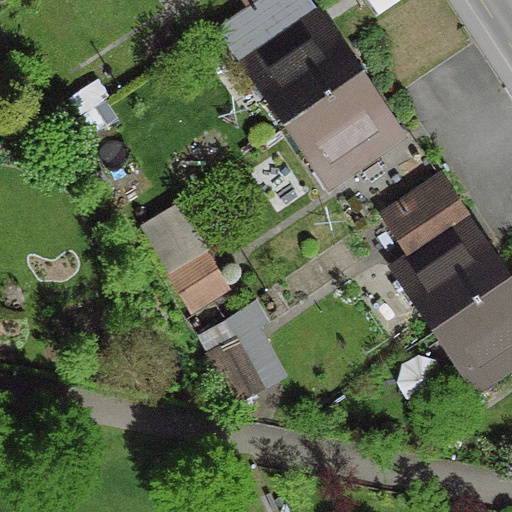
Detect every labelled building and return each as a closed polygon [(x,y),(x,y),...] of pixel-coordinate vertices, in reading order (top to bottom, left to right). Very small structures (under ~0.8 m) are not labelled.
[(264,47),(238,65),(280,127),(354,76),(302,0),(257,0),(243,9),(268,45),(264,47)] [(378,0),(388,14),(410,0),(378,0)] [(341,159),(389,126),(354,76),(280,127),(322,188),(348,170),(341,159)] [(407,256),(387,269),(428,331),(503,281),(435,182),(382,219),(407,256)] [(511,348),(511,294),(503,281),(428,331),(470,392),(496,375),(489,364),(511,348)] [(224,343),(212,326),(191,341),(202,358),(224,343)] [(234,341),(206,356),(231,401),(258,386),(234,341)]
